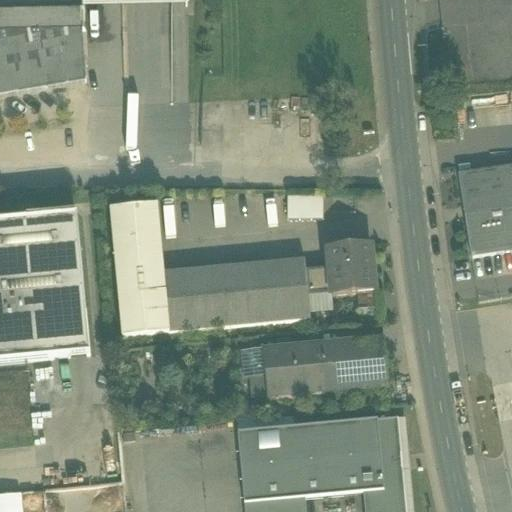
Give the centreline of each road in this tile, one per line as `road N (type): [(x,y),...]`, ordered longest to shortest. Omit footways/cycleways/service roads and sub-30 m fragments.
road 1 (tertiary): [(461,511),(405,167),(391,0)]
road 2 (unknown): [(511,4),(392,13)]
